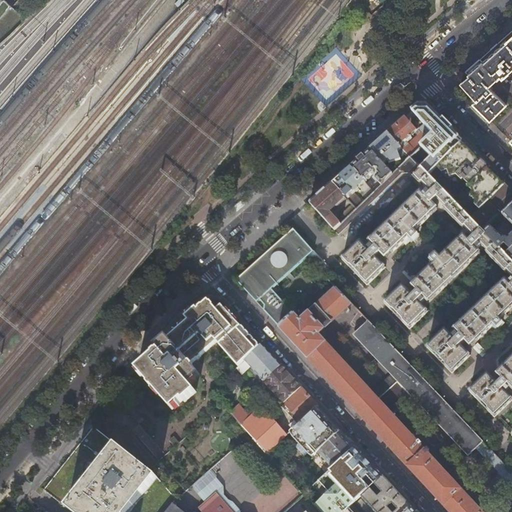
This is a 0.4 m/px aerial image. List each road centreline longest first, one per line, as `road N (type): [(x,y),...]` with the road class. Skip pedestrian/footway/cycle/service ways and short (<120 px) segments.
road 1 (residential): [(202,257),(435,511)]
road 2 (secondary): [(202,257),(141,310),(0,478)]
road 3 (secondary): [(416,74),(202,257)]
road 4 (residential): [(511,168),(416,74)]
